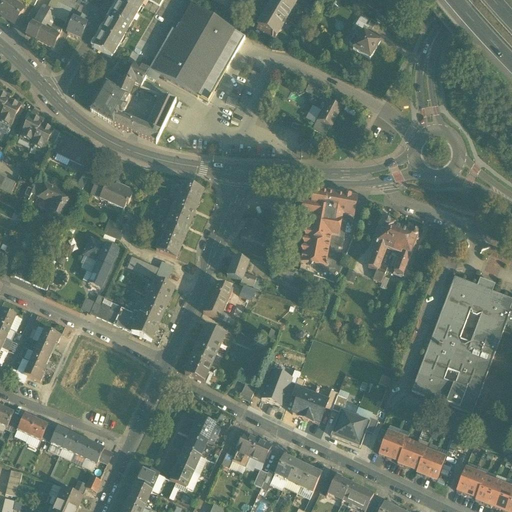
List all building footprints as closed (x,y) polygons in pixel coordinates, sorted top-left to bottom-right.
[(0,10),(0,16),(14,26),(24,11),(11,3),(7,0),(7,1),(0,10)] [(34,8),(37,0),(30,0),(28,5),(34,8)] [(53,19),(65,25),(70,15),(75,5),(77,0),(52,0),(47,10),(55,14),(53,19)] [(121,0),(93,49),(111,59),(145,0),(121,0)] [(209,0),(226,10),(232,0),(209,0)] [(274,0),(257,29),(275,39),(295,5),(287,0),(274,0)] [(75,17),(76,14),(79,7),(75,5),(70,15),(75,17)] [(89,11),(79,7),(76,14),(85,19),(89,11)] [(26,36),(35,42),(42,29),(47,31),(53,19),(55,14),(47,10),(43,8),(42,9),(33,24),(32,24),(26,36)] [(158,76),(198,99),(207,104),(226,72),(245,39),(191,8),(153,73),(158,76)] [(75,17),(73,21),(85,26),(88,20),(85,19),(76,14),(75,17)] [(353,26),(364,33),(370,22),(359,16),(353,26)] [(53,19),(47,31),(59,37),(65,25),(53,19)] [(86,27),(85,26),(73,21),(67,35),(81,41),(86,27)] [(60,38),(59,37),(47,31),(42,29),(35,42),(53,51),(60,38)] [(353,51),(369,61),(379,45),(363,34),(359,41),(354,38),(349,47),(354,50),(353,51)] [(121,80),(116,92),(128,99),(134,86),(140,89),(145,78),(148,72),(134,66),(126,82),(121,80)] [(128,99),(116,92),(105,85),(101,93),(90,112),(112,126),(118,116),(121,117),(124,112),(126,109),(123,107),(128,99)] [(149,85),(146,91),(162,98),(165,91),(149,85)] [(305,93),(318,100),(322,92),(309,86),(305,93)] [(0,119),(9,101),(10,98),(2,95),(1,97),(0,96),(0,119)] [(161,98),(147,128),(142,127),(136,124),(126,120),(121,117),(118,116),(112,126),(131,134),(138,137),(156,145),(161,135),(170,115),(175,104),(165,100),(161,98)] [(22,107),(9,101),(0,119),(0,124),(10,130),(11,130),(22,107)] [(316,122),(331,130),(341,111),(328,104),(322,115),(320,114),(316,122)] [(19,139),(32,145),(42,125),(43,122),(30,116),(19,139)] [(10,130),(0,124),(0,133),(7,137),(10,130)] [(54,131),(42,125),(32,145),(31,148),(43,154),(48,143),(53,132),(54,131)] [(291,128),(302,133),(303,130),(292,125),(291,128)] [(59,135),(53,132),(48,143),(54,146),(59,135)] [(85,169),(92,154),(63,140),(56,155),(85,169)] [(88,178),(83,175),(78,186),(76,191),(81,193),(88,178)] [(0,189),(0,190),(5,193),(10,182),(5,179),(0,189)] [(16,184),(10,182),(5,193),(11,195),(15,186),(16,184)] [(91,197),(100,201),(106,187),(97,183),(91,197)] [(31,196),(39,199),(40,197),(39,197),(43,188),(36,185),(31,196)] [(106,186),(106,187),(100,201),(99,201),(123,212),(126,205),(128,206),(133,193),(123,189),(121,192),(106,186)] [(156,252),(176,261),(202,194),(183,186),(156,252)] [(48,223),(60,228),(69,210),(66,209),(70,199),(52,191),(52,190),(46,187),(45,188),(44,187),(43,188),(39,197),(40,197),(53,203),(47,216),(50,217),(48,223)] [(313,193),(310,208),(309,212),(310,212),(335,216),(353,219),(357,201),(336,197),(336,196),(313,193)] [(299,213),(301,215),(301,216),(309,218),(310,212),(309,212),(310,208),(304,207),(300,210),(299,213)] [(306,232),(300,266),(325,270),(335,216),(310,212),(309,218),(306,232)] [(306,232),(309,218),(301,216),(301,215),(300,216),(298,221),(299,222),(297,224),(297,227),(299,231),(306,232)] [(353,219),(335,216),(325,270),(300,266),(299,272),(329,282),(333,271),(334,271),(338,249),(342,250),(347,221),(353,222),(353,219)] [(255,245),(257,246),(259,240),(263,228),(247,222),(241,240),(255,245)] [(103,236),(107,238),(110,231),(120,235),(123,229),(109,223),(103,236)] [(385,252),(392,255),(400,232),(394,230),(395,228),(386,225),(369,270),(376,273),(377,273),(378,271),(385,252)] [(122,236),(120,235),(110,231),(107,238),(119,243),(122,236)] [(409,236),(400,232),(392,255),(398,257),(396,260),(399,261),(395,270),(394,274),(403,277),(418,237),(410,234),(409,236)] [(257,246),(270,250),(272,244),(259,240),(257,246)] [(89,285),(100,289),(110,267),(107,266),(114,251),(91,241),(84,256),(98,263),(89,285)] [(251,256),(266,261),(270,250),(257,246),(255,245),(251,256)] [(452,249),(441,245),(438,254),(449,258),(452,249)] [(398,257),(392,255),(391,258),(393,258),(389,268),(395,270),(399,261),(396,260),(398,257)] [(162,264),(159,271),(131,259),(127,269),(154,281),(155,281),(165,286),(173,269),(162,264)] [(227,278),(242,283),(245,276),(249,264),(234,259),(227,278)] [(14,278),(41,290),(45,279),(19,268),(14,278)] [(280,277),(293,281),(296,273),(283,268),(280,277)] [(375,276),(383,279),(385,274),(378,271),(377,273),(376,273),(375,276)] [(344,281),(353,285),(356,276),(347,272),(344,281)] [(242,285),(253,289),(256,280),(245,276),(242,283),(242,285)] [(383,279),(375,276),(373,282),(381,285),(383,279)] [(51,282),(45,279),(41,290),(46,292),(51,282)] [(257,279),(256,280),(253,289),(259,291),(263,281),(257,279)] [(383,279),(381,285),(379,289),(385,291),(389,281),(383,279)] [(411,392),(467,413),(469,408),(473,409),(504,327),(508,316),(511,317),(511,301),(492,294),(476,288),(454,280),(411,392)] [(140,314),(159,323),(174,290),(165,286),(155,281),(144,307),(136,303),(133,311),(140,314)] [(479,281),(476,288),(492,294),(494,286),(479,281)] [(216,284),(212,295),(228,302),(232,291),(216,284)] [(239,297),(250,302),(255,291),(243,287),(239,297)] [(222,315),(228,302),(212,295),(203,314),(231,326),(234,320),(222,315)] [(94,305),(101,308),(105,299),(98,296),(94,305)] [(82,312),(89,315),(93,305),(86,302),(82,312)] [(90,315),(96,318),(101,308),(94,305),(90,315)] [(119,316),(101,308),(96,318),(114,326),(119,316)] [(0,326),(10,331),(16,318),(0,310),(0,326)] [(114,326),(132,333),(139,318),(131,314),(121,310),(119,316),(114,326)] [(140,314),(139,318),(132,333),(150,342),(159,323),(140,314)] [(16,318),(10,331),(16,334),(22,320),(16,318)] [(0,326),(0,338),(5,341),(10,331),(0,326)] [(206,327),(192,359),(210,368),(225,336),(206,327)] [(39,344),(45,331),(38,328),(32,341),(39,344)] [(12,344),(16,334),(10,331),(5,341),(12,344)] [(45,331),(39,344),(53,351),(55,346),(57,347),(61,338),(45,331)] [(12,344),(5,341),(1,350),(7,353),(8,353),(12,344)] [(39,344),(34,354),(49,360),(53,351),(39,344)] [(30,363),(34,354),(28,351),(24,360),(30,363)] [(34,354),(30,363),(44,370),(49,360),(34,354)] [(30,363),(24,360),(22,359),(16,373),(24,377),(30,363)] [(203,384),(210,368),(192,359),(184,376),(203,384)] [(42,374),(44,370),(30,363),(24,377),(27,378),(40,384),(42,380),(44,375),(42,374)] [(9,378),(24,384),(27,378),(24,377),(16,373),(12,372),(9,378)] [(272,373),(261,401),(280,408),(291,380),(272,373)] [(301,393),(305,383),(297,381),(291,397),(298,400),(300,393),(301,393)] [(242,395),(252,399),(256,389),(247,385),(242,395)] [(338,396),(337,397),(347,401),(349,396),(339,392),(338,396)] [(298,400),(292,415),(298,418),(298,419),(305,421),(314,398),(301,393),(300,393),(298,400)] [(338,396),(331,393),(327,403),(325,410),(331,412),(337,397),(338,396)] [(331,412),(339,415),(340,411),(343,412),(345,405),(347,401),(337,397),(331,412)] [(325,410),(327,403),(314,398),(305,421),(312,424),(312,423),(319,426),(325,410)] [(339,415),(330,437),(360,449),(366,434),(370,423),(369,423),(355,417),(358,410),(345,405),(343,412),(340,411),(339,415)] [(404,412),(457,433),(459,428),(453,426),(406,408),(404,412)] [(13,415),(2,410),(0,413),(0,426),(5,429),(7,430),(7,428),(13,415)] [(372,415),(358,410),(355,417),(369,423),(370,420),(372,415)] [(7,428),(12,430),(18,417),(13,415),(7,428)] [(453,426),(459,428),(457,433),(455,439),(461,441),(465,431),(469,419),(458,415),(453,426)] [(23,419),(18,417),(12,430),(17,432),(23,419)] [(17,433),(29,438),(36,422),(24,417),(23,419),(17,432),(17,433)] [(198,420),(191,436),(207,443),(214,427),(198,420)] [(378,423),(370,420),(369,423),(370,423),(366,434),(373,436),(378,423)] [(48,427),(36,422),(29,438),(40,443),(41,441),(48,427)] [(41,441),(46,443),(52,429),(48,427),(41,441)] [(220,430),(214,427),(207,443),(213,446),(220,430)] [(387,433),(397,437),(399,431),(389,427),(387,433)] [(57,432),(52,429),(46,443),(50,445),(57,432)] [(50,445),(62,451),(69,435),(58,429),(57,432),(50,445)] [(387,433),(381,431),(377,442),(383,444),(387,433)] [(409,434),(399,431),(397,437),(407,441),(409,434)] [(378,456),(388,460),(397,437),(387,433),(383,444),(378,456)] [(62,451),(73,456),(81,440),(69,435),(62,451)] [(200,459),(207,443),(191,436),(184,452),(200,459)] [(244,436),(236,454),(250,460),(257,442),(244,436)] [(388,460),(398,464),(406,443),(407,441),(397,437),(388,460)] [(73,456),(85,461),(92,445),(81,440),(73,456)] [(416,447),(426,450),(428,445),(418,441),(416,447)] [(271,448),(257,442),(250,460),(263,466),(271,448)] [(397,466),(407,469),(416,447),(406,443),(398,464),(397,466)] [(104,451),(92,445),(85,461),(97,466),(98,462),(103,452),(104,451)] [(438,448),(428,445),(426,450),(425,452),(435,456),(437,449),(438,448)] [(407,469),(417,473),(425,452),(426,450),(416,447),(407,469)] [(448,453),(437,449),(435,456),(445,460),(448,453)] [(98,462),(107,466),(112,455),(103,452),(98,462)] [(193,474),(200,459),(184,452),(177,467),(193,474)] [(416,475),(426,479),(435,456),(425,452),(417,473),(416,475)] [(245,470),(250,460),(236,454),(233,459),(232,463),(232,464),(245,470)] [(221,467),(229,470),(232,464),(232,463),(233,459),(226,456),(221,467)] [(445,460),(435,456),(426,479),(436,483),(445,460)] [(275,476),(287,482),(296,464),(283,458),(274,475),(274,476),(275,476)] [(200,459),(193,474),(199,477),(206,462),(200,459)] [(250,460),(245,470),(253,473),(255,470),(260,472),(263,466),(250,460)] [(243,476),(245,470),(232,464),(229,470),(243,476)] [(287,482),(300,488),(309,470),(296,464),(287,482)] [(468,465),(466,470),(474,474),(476,468),(468,465)] [(186,490),(193,474),(177,467),(170,483),(175,485),(186,490)] [(477,468),(475,474),(485,478),(486,473),(487,472),(477,468)] [(142,470),(135,486),(151,493),(158,477),(142,470)] [(321,476),(309,470),(300,488),(300,489),(313,495),(321,476)] [(456,493),(466,497),(475,474),(474,474),(466,470),(465,470),(456,493)] [(253,487),(261,490),(264,484),(268,475),(260,472),(253,487)] [(264,484),(270,487),(270,486),(275,476),(274,476),(274,475),(269,472),(268,475),(264,484)] [(5,496),(16,499),(22,476),(11,473),(5,496)] [(485,478),(484,479),(494,483),(496,477),(486,473),(485,478)] [(192,493),(199,477),(193,474),(186,490),(192,493)] [(466,497),(476,500),(484,479),(485,478),(475,474),(466,497)] [(281,492),(284,489),(287,482),(275,476),(270,486),(281,492)] [(165,480),(158,477),(151,493),(158,496),(165,480)] [(496,477),(494,483),(503,487),(506,480),(496,477)] [(91,478),(88,484),(98,488),(101,483),(91,478)] [(326,496),(342,503),(350,487),(340,482),(341,480),(335,478),(332,484),(326,496)] [(475,502),(485,506),(494,483),(484,479),(476,500),(475,502)] [(318,497),(324,500),(326,496),(332,484),(326,481),(318,497)] [(300,488),(287,482),(284,489),(297,496),(300,489),(300,488)] [(485,506),(495,510),(503,487),(494,483),(485,506)] [(96,494),(98,488),(88,484),(86,490),(96,494)] [(267,493),(270,487),(264,484),(261,490),(267,493)] [(186,490),(175,485),(168,501),(173,503),(178,492),(184,495),(186,490)] [(135,486),(128,501),(144,508),(151,493),(135,486)] [(366,511),(373,498),(350,487),(342,503),(342,504),(348,507),(347,510),(350,511),(351,509),(358,511),(366,511)] [(495,510),(500,511),(505,511),(511,493),(511,490),(503,487),(495,510)] [(300,489),(297,496),(309,502),(313,495),(300,489)] [(62,491),(57,501),(77,510),(82,499),(62,491)] [(190,500),(183,497),(180,502),(187,506),(190,500)] [(57,501),(52,511),(76,511),(77,510),(57,501)] [(128,501),(123,511),(142,511),(144,508),(128,501)]
